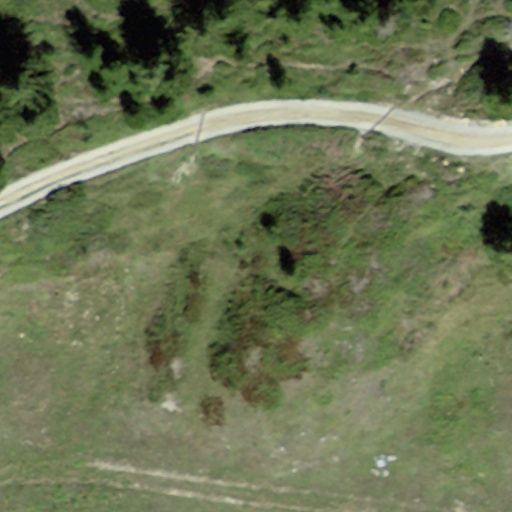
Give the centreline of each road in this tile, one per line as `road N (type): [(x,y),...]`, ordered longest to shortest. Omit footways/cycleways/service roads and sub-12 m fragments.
road 1 (track): [(0,203),(61,173),(235,116),(324,113),(511,140)]
road 2 (track): [(0,479),(117,477),(359,511)]
